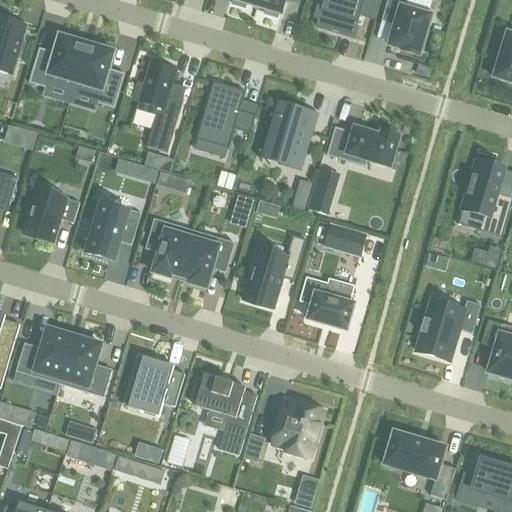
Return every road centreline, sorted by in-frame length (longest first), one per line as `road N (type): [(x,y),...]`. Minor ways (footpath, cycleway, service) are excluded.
road 1 (residential): [(0,271),(511,425)]
road 2 (residential): [(83,0),(511,127)]
